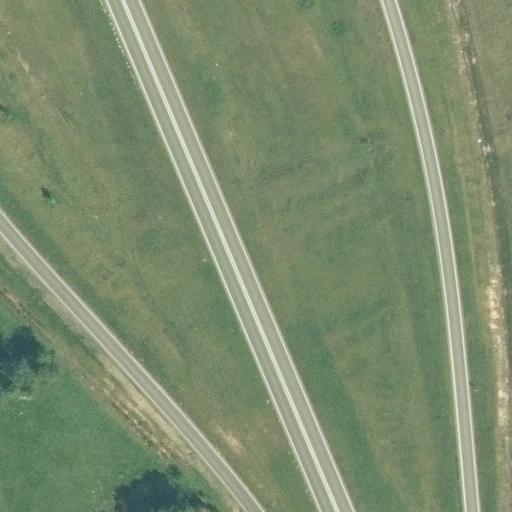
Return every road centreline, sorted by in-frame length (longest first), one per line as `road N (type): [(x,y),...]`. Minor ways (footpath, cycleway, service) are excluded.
road 1 (trunk): [(121,0),(336,511)]
road 2 (trunk): [(472,511),(443,230),(387,0)]
road 3 (trunk): [(0,221),(206,451),(250,511)]
